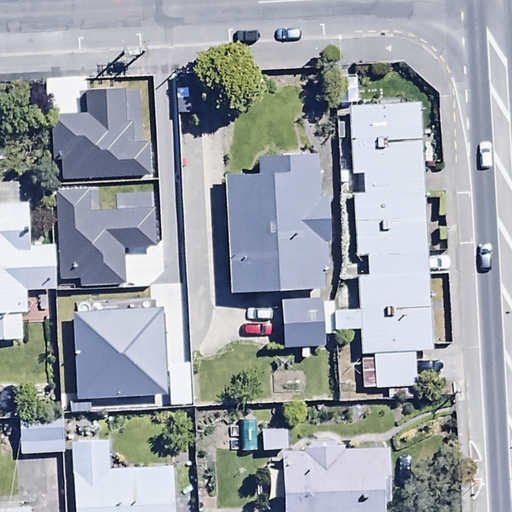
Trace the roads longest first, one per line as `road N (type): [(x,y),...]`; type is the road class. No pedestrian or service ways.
road 1 (unclassified): [(490,0),(0,23)]
road 2 (secondary): [(511,420),(490,0)]
